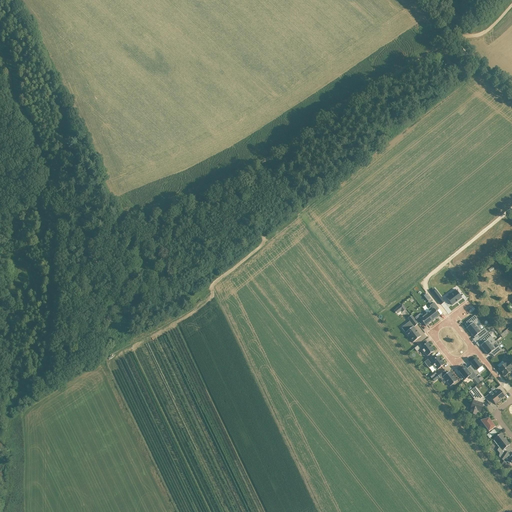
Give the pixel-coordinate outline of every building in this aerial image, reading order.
[(432,293),(441,305),(445,302),(436,290),(432,293)] [(451,295),(447,298),(452,305),(462,298),(455,290),(450,294),(451,295)] [(428,313),(433,321),(440,315),(436,310),(439,308),(434,301),(427,306),(431,311),(428,313)] [(433,321),(428,313),(423,317),(420,314),(415,318),(420,325),(424,322),(426,326),(433,321)] [(413,343),(421,337),(414,328),(419,325),(416,321),(412,316),(408,319),(410,322),(406,325),(408,327),(406,328),(409,331),(406,334),(409,338),(410,338),(414,343),(413,343)] [(466,328),(470,333),(481,324),(478,327),(475,322),(478,320),(475,316),(466,322),(469,326),(466,328)] [(481,324),(470,333),(474,337),(476,335),(479,339),(488,333),(484,329),(481,331),(478,327),(481,324)] [(488,334),(480,340),(483,344),(480,346),(484,351),(495,342),(491,345),(488,340),(491,338),(488,334)] [(495,342),(484,351),(487,355),(490,353),(493,357),(501,351),(498,347),(495,349),(492,345),(495,342)] [(421,343),(414,348),(417,351),(420,349),(424,354),(425,353),(427,356),(434,351),(428,343),(423,346),(421,343)] [(438,370),(445,364),(439,356),(435,360),(433,357),(433,356),(425,362),(429,368),(434,364),(438,370)] [(478,361),(476,359),(471,363),(472,365),(469,368),(475,374),(478,372),(477,371),(482,366),(480,363),(479,361),(478,361)] [(510,369),(511,367),(511,364),(510,362),(506,365),(506,364),(499,369),(505,376),(511,371),(510,369)] [(476,377),(469,367),(466,369),(465,367),(459,372),(465,380),(469,376),(472,380),(476,377)] [(443,369),(437,375),(439,378),(442,376),(450,386),(457,381),(450,372),(446,374),(446,373),(443,369)] [(495,390),(497,392),(494,394),(500,401),(505,397),(503,395),(506,393),(500,386),(495,390)] [(476,394),(479,391),(476,387),(468,393),(474,400),(476,394)] [(490,394),(486,397),(487,399),(490,397),(495,405),(500,401),(494,394),(492,391),(489,393),(490,394)] [(479,399),(476,398),(475,401),(473,401),(471,409),(472,409),(470,414),(476,415),(477,410),(481,411),(483,404),(478,402),(479,399)] [(490,423),(489,418),(480,421),(481,426),(484,425),(489,432),(495,427),(492,422),(491,422),(492,422),(490,423)] [(489,438),(497,433),(494,429),(487,435),(489,438)] [(510,445),(501,433),(494,439),(503,450),(510,445)] [(509,454),(505,451),(500,459),(504,461),(509,454)]
